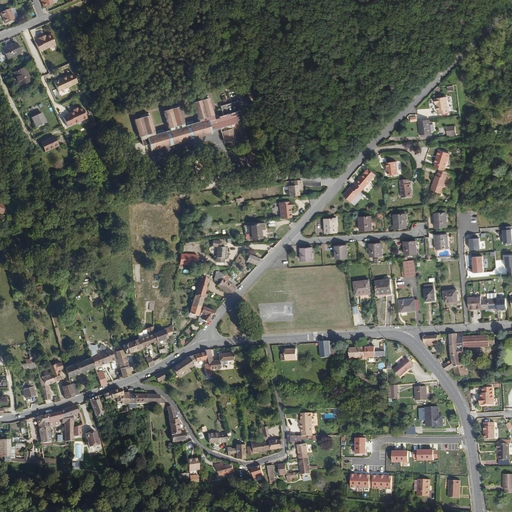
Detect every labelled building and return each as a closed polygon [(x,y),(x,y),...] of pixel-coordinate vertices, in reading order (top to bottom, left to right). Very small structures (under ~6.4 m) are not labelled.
[(15,20),(11,10),(1,14),(5,24),(15,20)] [(54,47),(49,36),(44,38),(42,39),(41,38),(37,40),(38,42),(34,44),(36,49),(38,54),(54,47)] [(19,55),(14,44),(10,46),(10,48),(1,51),(6,61),(19,55)] [(30,82),(23,69),(13,74),(15,79),(16,78),(20,87),(30,82)] [(70,88),(65,78),(60,80),(61,81),(58,82),(53,84),(57,94),(70,88)] [(449,113),(447,97),(435,99),(436,105),(437,105),(438,107),(438,111),(439,111),(440,115),(449,113)] [(236,140),(232,126),(235,125),(235,123),(237,123),(236,122),(238,121),(238,120),(240,120),(239,117),(237,117),(236,115),(240,114),(239,111),(242,110),(239,101),(221,106),(224,115),(219,117),(220,119),(215,120),(214,116),(215,116),(209,98),(193,103),(198,121),(199,120),(200,122),(194,124),(193,121),(187,122),(188,125),(185,126),(184,125),(185,125),(179,107),(163,112),(169,130),(169,129),(170,131),(164,133),(163,130),(157,131),(158,134),(155,135),(155,133),(150,116),(133,121),(139,138),(140,138),(142,144),(130,147),(131,151),(134,151),(134,152),(142,157),(144,156),(144,158),(146,157),(146,160),(150,161),(147,153),(151,152),(151,153),(213,135),(212,130),(216,129),(220,128),(221,127),(225,143),(236,140)] [(66,129),(85,120),(81,109),(76,111),(72,113),(68,115),(61,119),(66,129)] [(46,126),(41,116),(31,120),(35,131),(46,126)] [(432,136),(430,120),(419,122),(421,137),(432,136)] [(457,134),(456,127),(447,128),(448,135),(457,134)] [(57,150),(52,140),(39,146),(43,156),(57,150)] [(446,170),(452,153),(440,149),(439,154),(440,154),(438,163),(436,167),(446,170)] [(399,173),(398,160),(386,161),(387,167),(388,167),(388,175),(399,173)] [(362,191),(372,180),(364,172),(356,181),(357,182),(355,184),(362,191)] [(443,194),(449,175),(439,172),(438,176),(437,175),(432,190),(443,194)] [(413,196),(412,183),(411,183),(410,178),(400,180),(402,197),(413,196)] [(304,190),(303,181),(297,181),(291,181),(292,185),(289,186),(290,196),(300,195),(299,190),(304,190)] [(351,201),(362,191),(355,184),(352,187),(351,186),(344,194),(351,201)] [(293,218),(291,202),(280,203),(282,219),(293,218)] [(406,227),(405,213),(393,214),(394,228),(406,227)] [(447,227),(446,213),(434,213),(435,227),(447,227)] [(371,230),(371,216),(358,217),(359,230),(371,230)] [(337,232),(336,218),(324,219),(325,232),(337,232)] [(259,240),(259,234),(257,234),(257,231),(260,230),(259,225),(247,226),(248,241),(259,240)] [(504,245),(511,244),(511,234),(511,230),(503,230),(504,245)] [(448,248),(447,235),(435,235),(436,249),(448,248)] [(480,238),(470,239),(471,249),(481,249),(480,238)] [(224,263),(224,247),(220,247),(220,241),(212,241),(212,247),(216,247),(216,263),(224,263)] [(417,254),(417,241),(405,241),(406,255),(417,254)] [(382,257),(381,243),(369,244),(370,258),(382,257)] [(346,259),(346,245),(333,246),(334,259),(346,259)] [(312,261),(312,247),(300,248),(300,261),(312,261)] [(255,266),(258,259),(248,255),(245,262),(255,266)] [(483,256),(473,257),(474,273),(484,272),(483,256)] [(417,274),(416,258),(406,258),(407,270),(408,275),(417,274)] [(221,279),(225,273),(215,271),(213,277),(221,279)] [(205,296),(209,280),(208,279),(209,277),(205,276),(205,278),(200,278),(195,297),(203,300),(205,296)] [(235,288),(225,281),(221,279),(213,277),(212,279),(219,281),(216,286),(228,296),(235,288)] [(394,295),(392,279),(377,280),(379,296),(394,295)] [(373,297),(371,280),(355,282),(357,298),(373,297)] [(435,298),(434,283),(425,284),(426,299),(435,298)] [(83,287),(84,294),(96,291),(95,285),(83,287)] [(458,301),(457,289),(444,290),(445,302),(458,301)] [(202,303),(203,300),(195,297),(192,308),(200,310),(202,303)] [(482,310),(481,300),(481,298),(468,298),(469,311),(474,311),(474,309),(477,309),(477,311),(482,310)] [(498,310),(497,300),(497,299),(489,300),(481,300),(482,310),(482,311),(494,310),(494,312),(498,312),(498,310)] [(416,317),(415,305),(401,305),(401,317),(416,317)] [(198,316),(200,310),(192,308),(190,315),(198,316)] [(206,324),(216,312),(204,308),(203,310),(199,318),(203,322),(206,324)] [(167,334),(171,333),(171,331),(170,325),(169,325),(165,327),(154,331),(157,341),(168,336),(167,334)] [(94,349),(91,339),(90,339),(86,326),(83,327),(87,340),(92,356),(97,355),(95,349),(94,349)] [(63,344),(57,327),(54,327),(59,345),(63,344)] [(157,341),(154,331),(139,337),(142,347),(157,341)] [(462,366),(459,355),(458,335),(450,336),(453,361),(443,368),(447,373),(453,369),(455,368),(462,366)] [(497,346),(496,339),(492,339),(491,338),(465,339),(465,335),(458,335),(459,355),(462,366),(455,368),(453,369),(456,371),(456,377),(467,377),(466,367),(467,367),(466,357),(467,357),(467,350),(492,349),(492,346),(497,346)] [(440,342),(444,342),(443,336),(424,337),(426,347),(441,346),(440,342)] [(126,354),(142,347),(139,337),(128,341),(122,343),(124,349),(126,354)] [(329,344),(328,341),(316,341),(316,344),(320,343),(321,359),(331,358),(329,344)] [(377,358),(376,347),(369,347),(369,341),(365,341),(366,348),(366,355),(370,355),(370,359),(377,358)] [(340,362),(338,343),(329,344),(331,358),(331,362),(340,362)] [(115,358),(113,348),(97,355),(92,356),(96,366),(102,364),(115,358)] [(366,355),(366,348),(348,349),(350,363),(355,363),(355,359),(361,358),(361,360),(366,360),(366,355)] [(297,360),(297,349),(282,349),(282,353),(280,353),(281,361),(297,360)] [(132,375),(127,355),(124,356),(122,350),(117,352),(122,368),(125,377),(132,375)] [(220,368),(220,364),(227,363),(234,362),(233,354),(217,356),(218,362),(213,363),(211,352),(204,353),(205,355),(207,362),(208,366),(210,373),(221,371),(220,368)] [(155,363),(151,354),(145,357),(148,367),(155,363)] [(445,360),(440,354),(435,358),(442,367),(445,364),(443,362),(445,360)] [(193,367),(207,362),(205,355),(190,360),(193,367)] [(96,366),(92,356),(81,361),(81,359),(75,361),(75,363),(66,367),(69,377),(96,366)] [(399,377),(409,368),(410,369),(413,366),(407,358),(393,369),(399,377)] [(190,360),(190,359),(172,371),(176,378),(194,367),(193,367),(190,360)] [(61,370),(64,369),(62,362),(51,366),(52,370),(56,382),(62,380),(60,375),(62,374),(61,370)] [(104,369),(102,364),(96,366),(97,372),(104,369)] [(108,383),(104,369),(97,372),(102,386),(108,383)] [(49,384),(56,382),(52,370),(42,374),(43,378),(38,379),(46,399),(53,397),(49,384)] [(163,371),(155,374),(157,381),(166,378),(163,371)] [(81,393),(78,383),(72,385),(75,395),(81,393)] [(75,395),(72,385),(71,384),(67,385),(64,386),(68,398),(75,395)] [(399,397),(398,385),(389,385),(390,398),(399,397)] [(428,399),(427,386),(416,387),(417,400),(428,399)] [(37,396),(35,388),(24,390),(26,399),(37,396)] [(494,401),(493,388),(483,389),(483,394),(481,394),(482,402),(480,402),(480,406),(481,405),(481,406),(493,406),(492,401),(494,401)] [(129,397),(129,396),(123,397),(122,393),(109,397),(112,403),(119,400),(120,404),(122,404),(123,407),(129,407),(129,397)] [(169,407),(156,396),(135,397),(136,406),(163,405),(167,408),(165,409),(166,410),(168,412),(169,422),(175,421),(173,413),(173,412),(169,407)] [(112,403),(109,397),(103,399),(105,405),(112,403)] [(103,414),(98,400),(89,404),(97,422),(112,417),(110,411),(103,414)] [(74,418),(79,416),(76,407),(62,413),(66,422),(74,418)] [(439,416),(438,407),(426,408),(427,427),(443,426),(443,418),(438,418),(438,416),(439,416)] [(66,422),(62,413),(47,417),(48,424),(53,423),(54,427),(59,426),(59,421),(63,421),(63,427),(66,427),(67,436),(50,438),(51,445),(51,447),(66,447),(66,444),(74,444),(74,430),(74,418),(66,422)] [(311,436),(310,414),(300,414),(300,421),(300,424),(299,424),(299,429),(300,429),(301,433),(301,437),(306,436),(308,436),(310,436),(311,436)] [(48,424),(47,417),(37,420),(41,446),(51,445),(50,438),(48,424)] [(494,439),(494,422),(483,423),(483,433),(485,433),(485,435),(485,439),(494,439)] [(180,435),(178,425),(170,426),(171,436),(180,435)] [(415,434),(415,426),(406,427),(406,434),(415,434)] [(228,442),(226,432),(207,436),(209,445),(225,442),(228,442)] [(98,441),(96,434),(86,437),(90,450),(91,450),(91,451),(100,449),(99,447),(100,447),(99,445),(98,441)] [(186,435),(186,434),(180,435),(171,436),(172,444),(187,441),(187,440),(186,435)] [(301,443),(301,439),(306,439),(306,436),(301,437),(286,437),(287,444),(290,444),(290,445),(294,445),(294,443),(296,443),(301,443)] [(269,450),(268,440),(262,441),(262,438),(259,439),(250,440),(251,448),(247,449),(248,455),(253,454),(253,453),(269,450)] [(356,438),(356,446),(366,446),(366,438),(356,438)] [(283,443),(282,439),(268,440),(269,450),(280,448),(283,443)] [(247,457),(244,443),(236,445),(236,448),(234,451),(237,453),(238,458),(247,457)] [(509,461),(509,443),(502,443),(496,444),(497,450),(498,450),(499,461),(509,461)] [(307,457),(305,444),(296,445),(298,458),(307,457)] [(356,454),(366,454),(366,446),(356,446),(356,454)] [(393,462),(401,462),(400,449),(397,449),(397,451),(393,451),(393,462)] [(400,449),(401,462),(409,462),(408,451),(404,451),(404,449),(400,449)] [(418,459),(426,459),(426,449),(418,449),(418,459)] [(434,449),(426,449),(426,459),(434,459),(434,449)] [(449,468),(459,468),(458,452),(449,452),(449,468)] [(32,464),(33,460),(26,460),(26,455),(22,456),(22,459),(15,459),(15,462),(32,464)] [(308,468),(308,466),(307,457),(298,458),(300,476),(301,476),(308,475),(309,475),(308,468)] [(201,472),(199,461),(188,462),(191,474),(201,472)] [(237,473),(235,464),(226,467),(225,464),(217,466),(222,475),(222,477),(237,473)] [(262,464),(251,466),(253,477),(264,475),(262,464)] [(191,477),(191,474),(178,475),(180,482),(193,483),(191,477)] [(511,494),(511,475),(502,476),(503,491),(504,491),(504,494),(511,494)] [(202,484),(200,476),(191,477),(193,483),(202,484)] [(428,495),(429,485),(430,485),(430,479),(418,479),(417,495),(428,495)] [(253,489),(252,481),(248,481),(248,480),(243,480),(244,488),(253,489)] [(459,497),(460,486),(459,486),(459,480),(449,480),(448,496),(459,497)]
